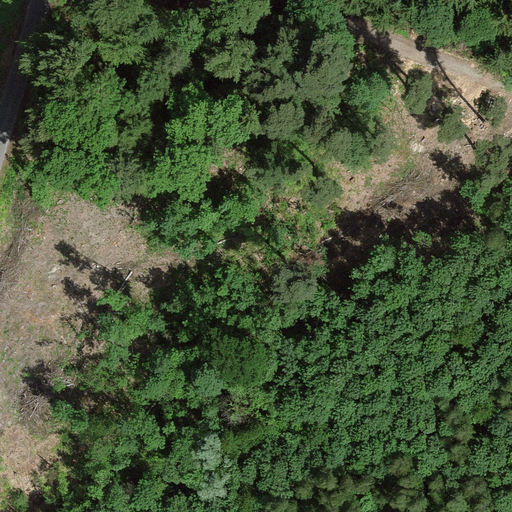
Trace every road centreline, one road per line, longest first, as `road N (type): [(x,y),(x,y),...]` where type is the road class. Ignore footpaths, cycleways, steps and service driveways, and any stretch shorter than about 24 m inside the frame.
road 1 (track): [(511,89),(297,0)]
road 2 (unclassified): [(0,137),(39,0)]
